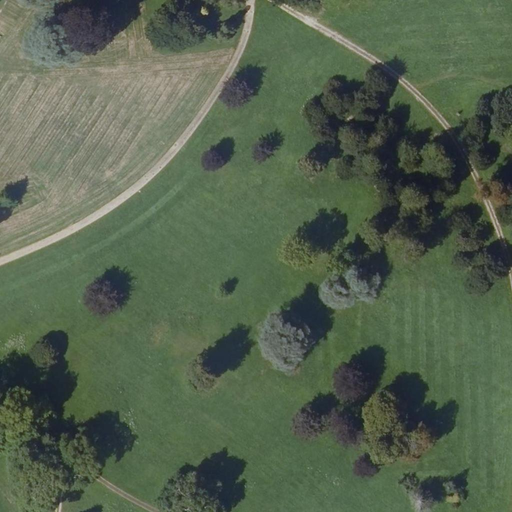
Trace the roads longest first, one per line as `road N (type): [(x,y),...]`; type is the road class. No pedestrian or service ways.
road 1 (track): [(253,0),(238,59),(173,155),(119,204),(0,264)]
road 2 (track): [(511,265),(475,164),(450,125),(415,88),(279,0)]
